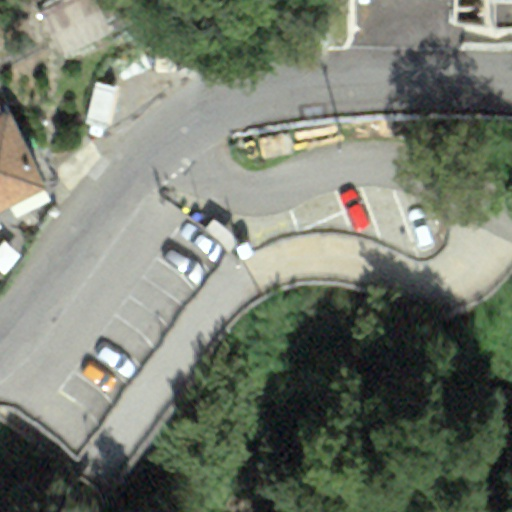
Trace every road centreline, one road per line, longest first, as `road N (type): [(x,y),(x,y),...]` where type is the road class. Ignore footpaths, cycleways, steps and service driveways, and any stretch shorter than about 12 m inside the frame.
road 1 (unknown): [(492,211),(467,266),(443,276),(392,277),(288,255),(257,264),(96,455)]
road 2 (residential): [(511,221),(422,175),(377,164),(269,190),(234,189),(166,139)]
road 3 (tertiary): [(166,139),(202,114),(272,89),(511,85)]
road 4 (tertiary): [(0,335),(123,179),(166,139)]
